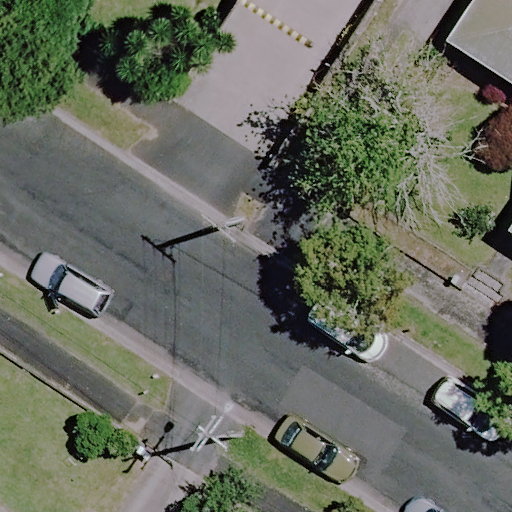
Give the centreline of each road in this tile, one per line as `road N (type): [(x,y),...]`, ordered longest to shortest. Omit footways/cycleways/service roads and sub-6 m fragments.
road 1 (residential): [(511,500),(0,166)]
road 2 (unknown): [(125,248),(293,0)]
